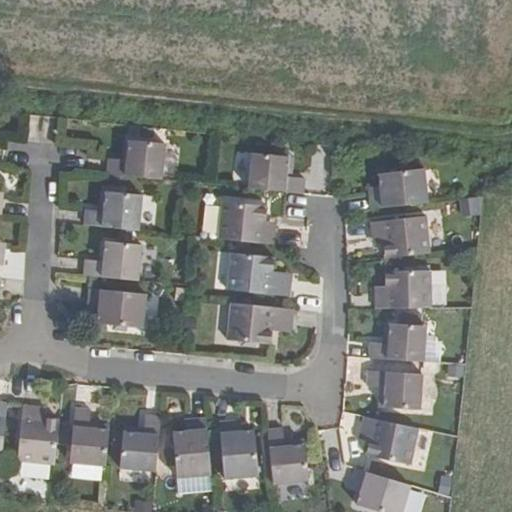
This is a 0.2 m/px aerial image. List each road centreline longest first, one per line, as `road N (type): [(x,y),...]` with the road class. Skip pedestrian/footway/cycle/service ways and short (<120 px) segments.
road 1 (residential): [(34,359),(328,391),(328,214)]
road 2 (residential): [(34,359),(43,160)]
